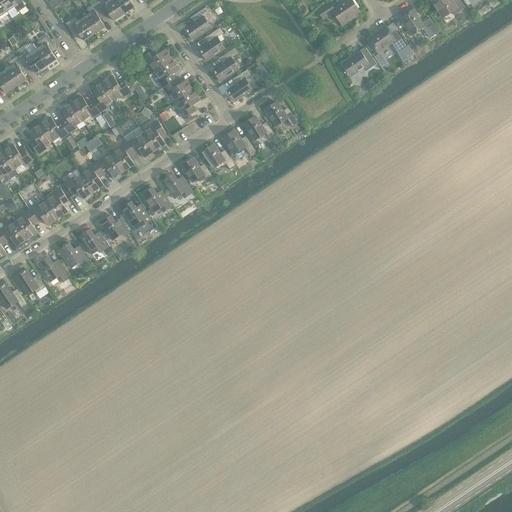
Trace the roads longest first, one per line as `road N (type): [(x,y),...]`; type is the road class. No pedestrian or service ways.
road 1 (residential): [(0,269),(229,118)]
road 2 (residential): [(229,118),(161,16)]
